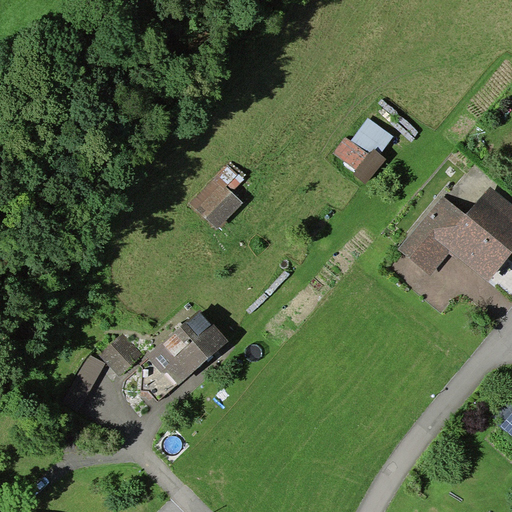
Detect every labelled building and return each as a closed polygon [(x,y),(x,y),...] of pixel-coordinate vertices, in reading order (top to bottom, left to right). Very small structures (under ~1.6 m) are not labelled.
[(356,179),(363,184),(383,162),(375,155),(371,159),(344,143),(335,154),(343,159),(341,161),(359,175),(356,179)] [(196,212),(213,228),(237,204),(220,187),(196,212)] [(486,278),(511,246),(511,216),(488,197),(467,223),(442,202),(400,253),(423,272),(446,244),(486,278)] [(155,404),(223,345),(197,315),(161,346),(162,347),(139,368),(141,370),(139,393),(146,393),(155,404)] [(138,358),(120,338),(100,356),(118,376),(138,358)] [(59,404),(74,413),(99,371),(83,362),(59,404)] [(511,405),(496,425),(511,438),(511,405)] [(57,449),(69,436),(48,416),(36,429),(57,449)]
